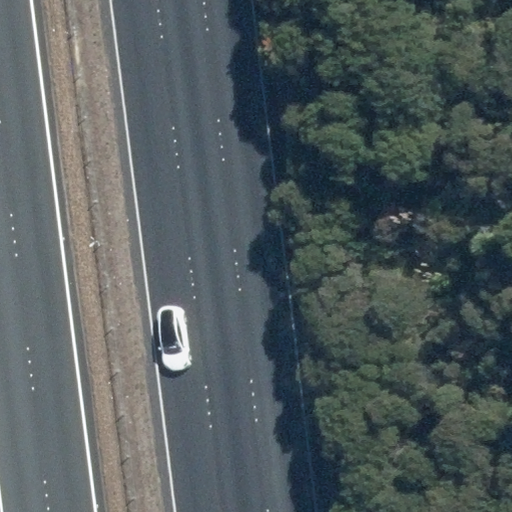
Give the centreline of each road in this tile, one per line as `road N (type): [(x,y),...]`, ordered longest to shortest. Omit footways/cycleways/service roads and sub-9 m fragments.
road 1 (motorway): [(206,0),(265,511)]
road 2 (motorway): [(47,511),(0,135)]
